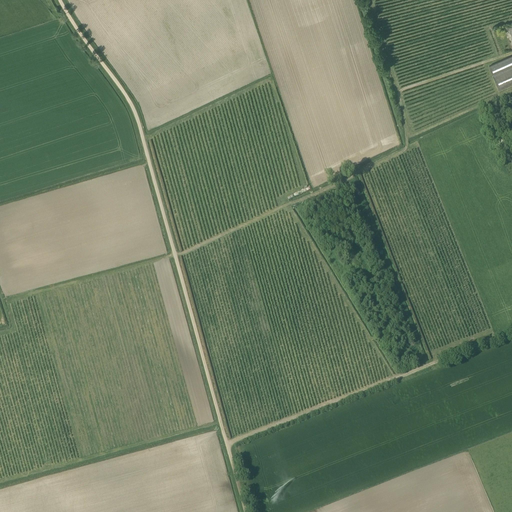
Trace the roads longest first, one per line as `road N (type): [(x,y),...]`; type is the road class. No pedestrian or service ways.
road 1 (track): [(227,444),(138,121),(60,0)]
road 2 (track): [(511,333),(227,444)]
